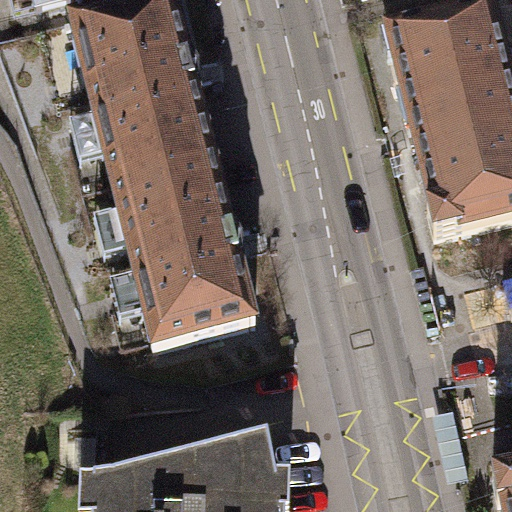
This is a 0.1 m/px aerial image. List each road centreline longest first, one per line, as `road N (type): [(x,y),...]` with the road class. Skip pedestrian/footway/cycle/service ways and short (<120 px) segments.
road 1 (tertiary): [(427,511),(379,304),(317,188)]
road 2 (tertiary): [(317,188),(326,317),(372,511)]
road 3 (tertiary): [(317,188),(272,0)]
